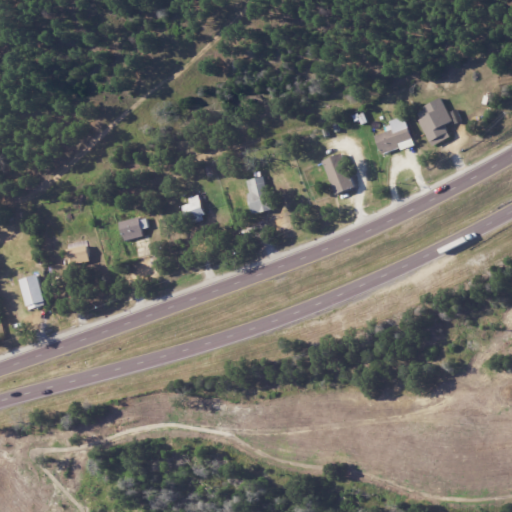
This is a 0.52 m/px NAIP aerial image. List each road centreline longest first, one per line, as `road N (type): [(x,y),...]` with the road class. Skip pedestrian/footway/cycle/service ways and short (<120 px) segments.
road 1 (trunk): [(511,154),(273,269),(0,368)]
road 2 (trunk): [(0,395),(290,314),(511,210)]
